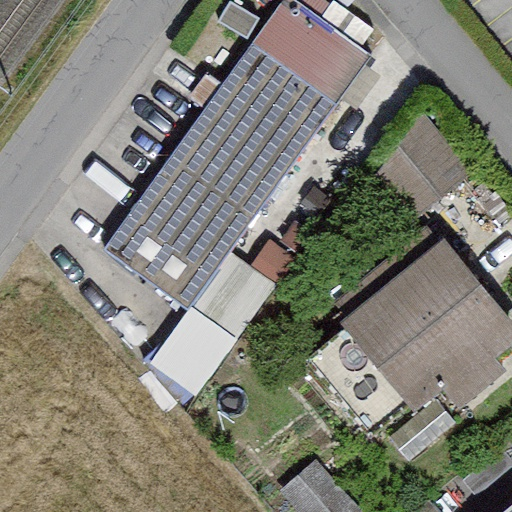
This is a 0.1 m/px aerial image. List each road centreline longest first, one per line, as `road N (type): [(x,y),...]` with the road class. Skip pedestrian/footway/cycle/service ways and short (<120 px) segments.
road 1 (unclassified): [(0,208),(151,0)]
road 2 (residential): [(511,137),(398,0)]
